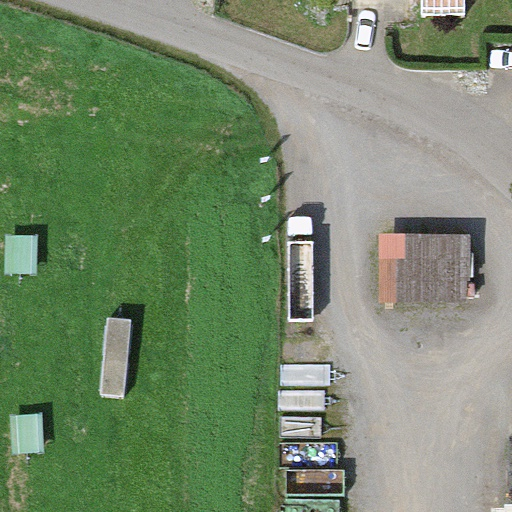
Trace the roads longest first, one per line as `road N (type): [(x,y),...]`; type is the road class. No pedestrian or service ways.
road 1 (unclassified): [(342,84),(104,0)]
road 2 (track): [(511,190),(342,84)]
